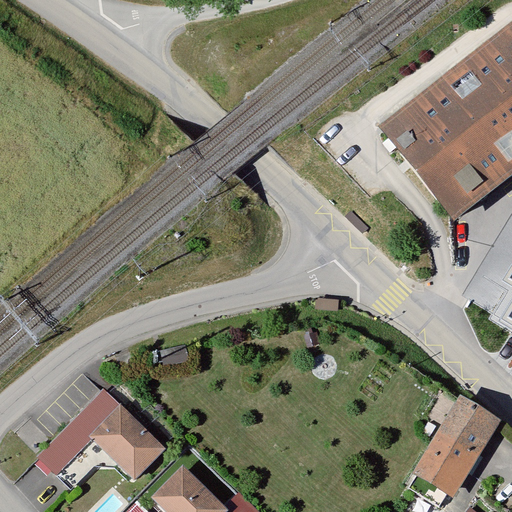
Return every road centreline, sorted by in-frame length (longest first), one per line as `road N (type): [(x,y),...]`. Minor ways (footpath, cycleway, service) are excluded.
road 1 (residential): [(341,248),(271,287),(110,332),(71,355),(0,421)]
road 2 (unknown): [(453,300),(439,286),(420,216),(368,159),(358,129),(495,17)]
road 3 (tertiary): [(112,44),(203,116),(341,248)]
road 4 (tertiary): [(341,248),(511,408)]
road 5 (residential): [(273,0),(147,23),(112,44)]
road 6 (unknown): [(453,300),(485,285),(487,226),(510,194)]
